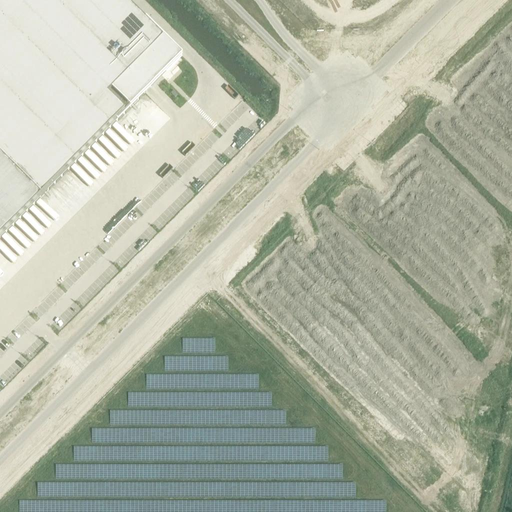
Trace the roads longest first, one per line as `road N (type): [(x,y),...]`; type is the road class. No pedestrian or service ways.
road 1 (unclassified): [(0,461),(347,112)]
road 2 (unclassified): [(320,92),(0,412)]
road 3 (unclassified): [(228,0),(320,92)]
